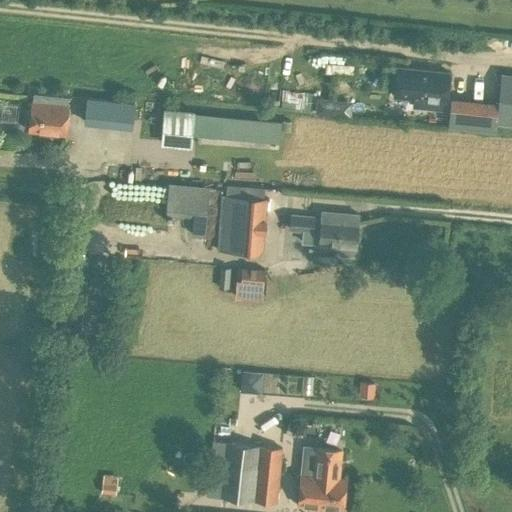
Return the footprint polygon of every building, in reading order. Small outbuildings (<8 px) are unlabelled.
[(329,66),(345,66),(344,53),(328,54),(329,66)] [(447,100),(449,70),(394,66),(392,94),(413,95),(412,105),(436,107),(437,99),(447,100)] [(511,70),(502,70),(498,119),(511,119),(511,70)] [(86,97),(83,122),(131,127),(134,103),(86,97)] [(316,99),(314,113),(349,117),(351,102),(316,99)] [(30,100),(27,131),(65,135),(68,103),(30,100)] [(449,102),(447,125),(488,129),(490,106),(449,102)] [(163,112),(161,131),(279,140),(280,121),(163,112)] [(167,187),(165,215),(205,218),(207,190),(167,187)] [(225,197),(221,251),(262,254),(265,200),(263,200),(264,190),(228,187),(227,197),(225,197)] [(291,216),(289,230),(303,231),(302,243),(355,248),(357,215),(344,214),(343,220),(320,218),(320,220),(312,220),(313,218),(291,216)] [(95,234),(115,236),(116,223),(96,221),(95,234)] [(240,267),(239,283),(261,285),(263,269),(240,267)] [(263,371),(243,370),(241,390),(261,392),(263,371)] [(209,453),(204,495),(254,501),(254,499),(275,501),(281,448),(223,442),(222,454),(209,453)] [(342,510),(346,479),(338,478),(341,450),(318,448),(315,476),(299,474),(295,505),(342,510)] [(101,482),(101,492),(114,493),(115,483),(101,482)]
